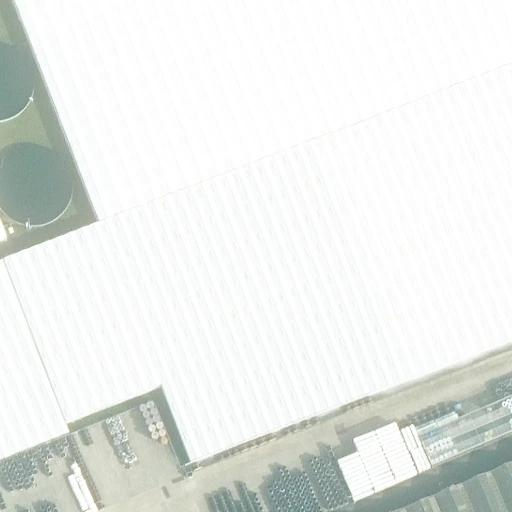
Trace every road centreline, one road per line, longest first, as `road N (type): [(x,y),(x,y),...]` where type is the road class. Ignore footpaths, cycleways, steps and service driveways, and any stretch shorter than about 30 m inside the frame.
road 1 (unknown): [(164,511),(511,364)]
road 2 (unknown): [(511,451),(370,511)]
